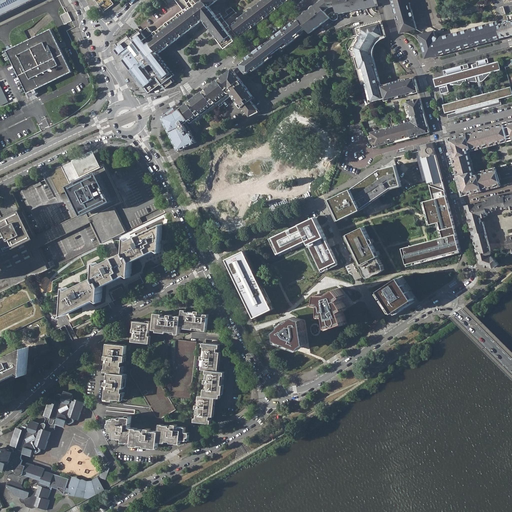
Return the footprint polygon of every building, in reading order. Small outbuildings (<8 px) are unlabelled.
[(0,0),(0,16),(34,0),(0,0)] [(115,4),(111,0),(99,0),(97,1),(103,9),(105,7),(107,10),(115,4)] [(168,22),(165,26),(157,32),(156,31),(154,34),(147,38),(141,30),(138,32),(131,37),(129,34),(116,44),(118,48),(115,50),(148,94),(160,84),(164,89),(178,78),(159,53),(202,21),(204,20),(226,48),(236,41),(232,36),(233,35),(235,37),(237,35),(223,17),(221,14),(217,17),(213,12),(212,12),(211,10),(208,6),(216,0),(262,0),(238,19),(239,21),(236,23),(235,21),(232,23),(240,33),(241,32),(242,33),(247,31),(247,32),(289,0),(193,0),(197,5),(193,8),(191,9),(189,7),(180,14),(180,13),(177,16),(168,23),(168,22)] [(321,0),(317,4),(330,19),(332,21),(334,21),(336,20),(338,19),(339,17),(339,14),(378,7),(376,0),(321,0)] [(511,0),(394,0),(401,33),(416,28),(410,3),(408,3),(407,0),(511,0),(511,20),(510,21),(510,19),(501,22),(497,23),(497,21),(439,37),(437,37),(435,36),(434,35),(434,30),(419,34),(425,59),(505,37),(511,35),(511,0)] [(310,34),(330,19),(317,4),(245,58),(246,60),(239,64),(259,92),(261,90),(261,88),(262,87),(261,85),(260,84),(257,83),(254,82),(252,79),(256,76),(254,75),(253,76),(250,72),(251,71),(251,70),(253,68),(255,71),(272,58),(270,55),(272,54),(273,55),(273,54),(281,49),(280,47),(283,46),(285,48),(302,35),(300,33),(303,30),(304,31),(307,29),(310,34)] [(61,16),(65,25),(72,21),(68,12),(61,16)] [(365,83),(370,102),(385,98),(385,100),(388,99),(389,100),(397,98),(396,97),(403,95),(403,97),(411,94),(411,92),(418,90),(414,76),(381,85),(374,58),(374,52),(375,48),(378,43),(381,39),(386,37),(382,21),(357,28),(359,35),(351,49),(354,50),(363,84),(365,83)] [(7,51),(28,93),(36,89),(73,72),(52,29),(7,51)] [(450,82),(450,84),(460,85),(463,83),(467,83),(466,78),(468,78),(469,82),(478,82),(476,75),(479,75),(481,82),(483,82),(493,74),(492,71),(496,70),(494,64),(493,65),(492,63),(488,65),(488,63),(490,62),(489,58),(478,61),(478,63),(474,64),(475,69),(471,71),(471,69),(463,71),(463,70),(470,68),(469,64),(444,70),(445,74),(448,74),(448,76),(438,78),(438,80),(435,80),(437,86),(440,85),(440,88),(448,86),(447,83),(450,82)] [(161,116),(178,151),(196,142),(191,131),(188,132),(185,127),(187,125),(185,123),(188,121),(190,123),(199,116),(199,115),(201,113),(202,114),(214,105),(214,104),(216,102),(217,103),(229,93),(229,92),(231,90),(232,91),(231,91),(240,103),(238,104),(241,108),(243,106),(250,116),(260,112),(253,103),(256,100),(233,68),(180,109),(176,105),(161,116)] [(479,75),(476,75),(478,82),(481,95),(483,100),(486,99),(484,94),(481,82),(479,75)] [(0,81),(0,80),(0,105),(9,102),(0,81)] [(36,89),(28,93),(32,101),(40,97),(36,89)] [(448,114),(449,118),(503,103),(502,100),(500,100),(500,99),(507,97),(506,96),(508,95),(507,90),(505,90),(505,89),(484,94),(486,99),(483,100),(481,95),(452,103),(452,104),(450,104),(451,110),(453,110),(454,111),(456,110),(457,112),(448,114)] [(385,129),(371,132),(375,147),(431,132),(428,125),(421,98),(406,102),(408,106),(406,106),(408,114),(410,113),(410,114),(405,115),(405,118),(411,117),(411,119),(412,120),(411,121),(398,125),(397,120),(395,121),(396,127),(389,128),(389,127),(389,128),(387,123),(389,123),(388,119),(382,121),(383,124),(384,124),(385,129)] [(508,142),(507,140),(503,122),(447,138),(458,178),(463,195),(500,185),(496,168),(476,173),(470,152),(508,142)] [(419,146),(428,183),(430,183),(430,185),(446,190),(433,143),(419,146)] [(73,189),(84,212),(89,223),(99,245),(128,231),(126,227),(116,206),(124,202),(106,164),(89,172),(88,171),(99,166),(93,154),(76,162),(83,176),(70,182),(62,166),(49,173),(60,194),(73,189)] [(351,189),(330,199),(342,221),(357,213),(356,211),(362,208),(392,188),(402,185),(397,165),(381,169),(351,189)] [(0,293),(52,268),(41,246),(36,235),(16,193),(46,178),(44,175),(11,192),(20,211),(12,215),(0,220),(0,293)] [(446,190),(430,185),(434,198),(425,201),(431,224),(440,222),(442,229),(439,230),(441,238),(404,248),(408,264),(462,250),(446,190)] [(511,192),(511,193),(511,194),(508,196),(508,194),(482,201),(483,203),(482,203),(479,204),(479,202),(465,205),(480,263),(494,268),(501,263),(494,255),(493,256),(492,254),(494,253),(493,251),(491,251),(484,221),(481,222),(480,219),(489,217),(488,214),(506,208),(507,211),(511,211),(511,192)] [(342,221),(330,199),(328,200),(340,222),(342,221)] [(84,212),(36,235),(41,246),(89,223),(84,212)] [(302,223),(268,240),(276,258),(306,243),(321,273),(339,264),(331,246),(317,216),(302,223)] [(102,298),(103,283),(129,271),(133,274),(134,259),(160,247),(164,250),(166,221),(132,238),(127,235),(127,250),(101,262),(96,259),(95,274),(69,287),(65,284),(63,312),(98,295),(102,298)] [(379,257),(365,227),(348,235),(369,276),(383,269),(377,258),(379,257)] [(240,253),(226,260),(241,291),(254,319),(272,310),(244,251),(240,253)] [(391,284),(381,291),(396,313),(416,299),(401,277),(391,284)] [(317,305),(322,305),(322,316),(327,316),(329,328),(338,326),(347,323),(342,312),(346,309),(345,306),(342,302),(341,300),(344,297),(341,292),(338,289),(329,294),(318,294),(317,305)] [(134,339),(133,343),(149,344),(150,330),(180,333),(181,326),(207,328),(208,313),(204,313),(204,315),(201,314),(201,310),(197,310),(197,313),(191,312),(191,311),(184,310),(183,317),(179,316),(179,318),(173,317),(174,314),(170,313),(169,317),(164,316),(164,315),(156,314),(155,324),(151,324),(151,322),(135,321),(134,328),(133,328),(133,333),(136,333),(136,339),(134,339)] [(292,318),(274,333),(275,340),(275,343),(297,351),(299,350),(305,345),(300,320),(295,319),(292,318)] [(176,340),(170,397),(191,400),(197,342),(176,340)] [(198,413),(197,422),(212,423),(215,397),(221,398),(224,371),(218,370),(220,344),(205,342),(205,350),(206,350),(205,356),(202,356),(202,360),(205,361),(204,366),(203,366),(203,370),(209,370),(209,375),(210,375),(210,380),(207,380),(206,384),(209,384),(209,389),(208,389),(207,396),(200,395),(200,399),(202,399),(201,404),(198,404),(197,408),(200,408),(200,414),(198,413)] [(109,386),(107,400),(115,401),(115,399),(120,399),(120,392),(122,392),(124,381),(122,381),(123,374),(121,373),(122,366),(123,366),(124,361),(122,360),(123,355),(126,355),(127,347),(122,346),(122,345),(113,344),(113,345),(108,345),(106,359),(108,359),(107,372),(110,372),(110,378),(110,381),(107,381),(107,385),(109,386)] [(0,382),(18,374),(23,372),(27,375),(29,346),(0,360),(0,382)] [(293,366),(287,370),(290,375),(310,364),(307,359),(300,362),(296,355),(289,359),(293,366)] [(131,376),(158,418),(163,418),(177,409),(147,362),(132,372),(131,376)] [(47,510),(50,500),(48,499),(52,487),(58,489),(59,487),(66,489),(66,487),(69,479),(44,470),(45,468),(27,462),(26,466),(24,465),(22,464),(24,460),(22,457),(24,451),(33,454),(34,451),(36,452),(38,453),(40,452),(41,449),(40,447),(44,448),(50,431),(52,430),(55,429),(58,422),(66,425),(68,421),(69,423),(71,424),(74,423),(75,421),(74,418),(78,420),(83,402),(77,400),(76,401),(71,400),(73,396),(64,393),(62,396),(61,394),(59,393),(56,394),(56,397),(57,400),(53,399),(48,414),(47,414),(46,414),(45,415),(45,417),(46,418),(46,419),(45,423),(43,424),(41,426),(40,430),(38,429),(40,425),(31,422),(29,426),(28,423),(26,423),(23,425),(23,427),(24,429),(20,428),(14,445),(20,447),(20,449),(16,452),(15,451),(15,450),(14,449),(13,448),(12,448),(11,449),(11,450),(8,449),(6,450),(0,448),(0,469),(6,471),(7,474),(9,475),(7,479),(8,481),(7,486),(9,489),(12,490),(15,496),(24,499),(29,496),(30,492),(25,490),(22,485),(24,480),(30,477),(36,479),(39,485),(35,498),(37,502),(39,502),(37,506),(47,510)] [(124,435),(123,439),(129,440),(129,442),(133,442),(132,444),(158,446),(159,437),(167,438),(167,440),(182,442),(182,439),(190,440),(191,432),(187,432),(187,427),(181,426),(181,428),(178,427),(178,424),(174,423),(174,425),(162,424),(161,432),(154,431),(154,433),(151,432),(151,429),(147,429),(147,432),(144,431),(144,430),(138,429),(138,431),(135,430),(135,428),(131,428),(132,418),(124,417),(123,420),(120,419),(116,418),(116,420),(110,420),(110,428),(111,428),(111,432),(115,433),(114,436),(120,437),(121,435),(124,435)] [(95,448),(103,463),(108,461),(101,445),(95,448)] [(104,466),(100,477),(107,479),(110,468),(104,466)] [(70,488),(66,487),(66,489),(65,491),(69,492),(69,495),(85,497),(89,498),(106,489),(98,476),(93,480),(89,480),(83,478),(82,479),(75,476),(73,475),(70,485),(70,488)]
